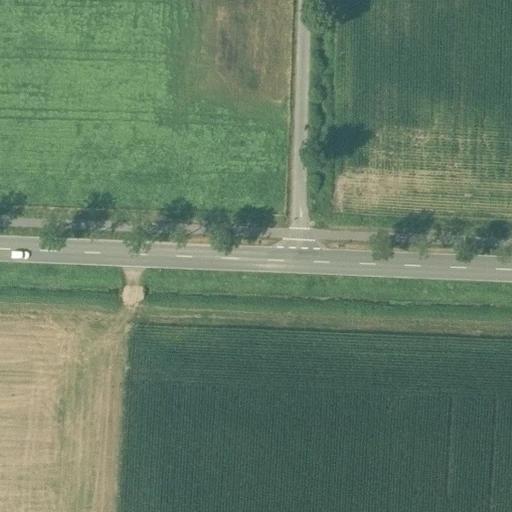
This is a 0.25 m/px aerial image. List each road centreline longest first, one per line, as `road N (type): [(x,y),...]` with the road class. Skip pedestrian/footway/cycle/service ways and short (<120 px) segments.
road 1 (tertiary): [(0,250),(299,262)]
road 2 (unclassified): [(308,0),(299,262)]
road 3 (tertiary): [(299,262),(511,271)]
